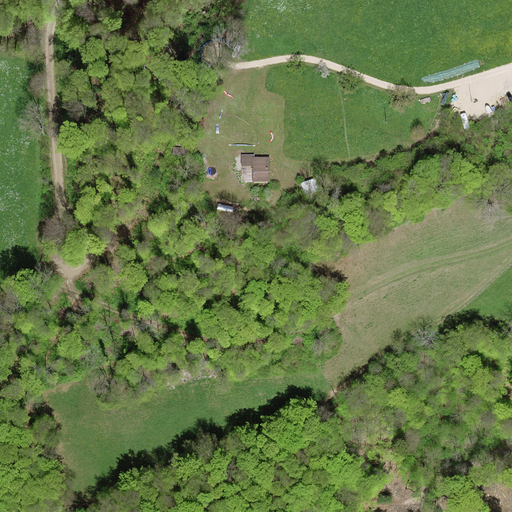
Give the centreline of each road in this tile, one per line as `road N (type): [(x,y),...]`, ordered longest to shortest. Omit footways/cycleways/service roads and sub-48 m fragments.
road 1 (track): [(61,272),(41,273),(56,285),(166,329),(244,346),(282,338),(392,277),(511,240)]
road 2 (track): [(69,511),(329,398),(511,255)]
road 3 (track): [(511,68),(417,91),(303,58),(233,66),(209,56)]
road 4 (track): [(60,0),(48,31),(61,204)]
road 5 (track): [(61,204),(87,233),(87,254),(76,274),(61,272),(54,253),(59,215)]
